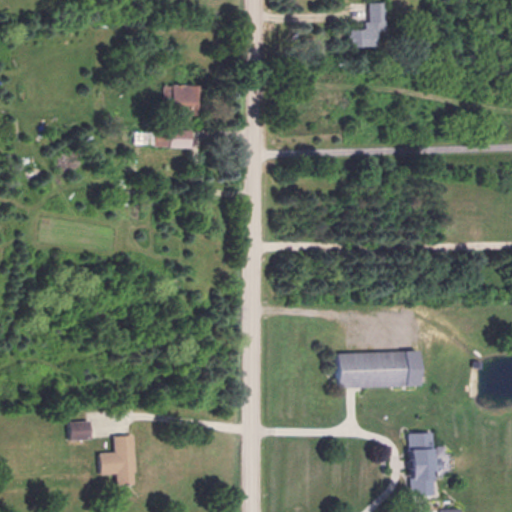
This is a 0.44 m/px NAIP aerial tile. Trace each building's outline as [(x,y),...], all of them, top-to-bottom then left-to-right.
[(361,34),(380,34),(379,1),(360,1),(361,34)] [(169,103),(197,103),(197,81),(169,81),(169,103)] [(401,350),(325,352),(326,387),(402,386),(401,350)] [(58,420),(58,437),(81,437),(81,420),(58,420)] [(397,431),(397,493),(424,493),(425,431),(397,431)] [(88,451),(88,474),(105,473),(106,485),(126,484),(125,433),(104,434),(105,451),(88,451)]
